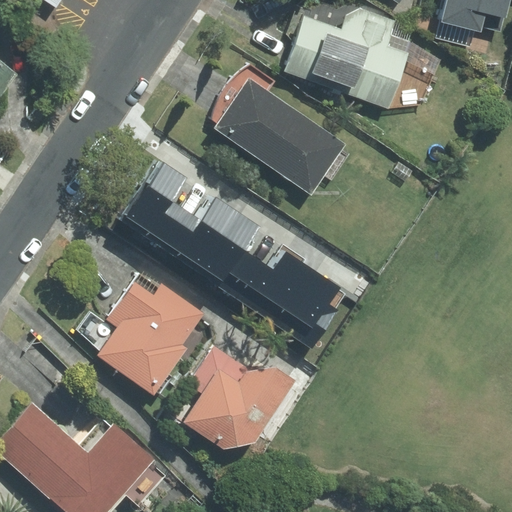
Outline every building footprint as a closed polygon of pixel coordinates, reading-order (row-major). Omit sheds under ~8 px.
[(295,6),(286,0),(253,0),(243,16),(275,37),(295,6)] [(506,10),(508,0),(444,0),(441,13),(481,23),(486,5),(506,10)] [(329,19),(303,9),(283,65),(389,104),(410,36),(390,29),(395,17),(358,4),(329,19)] [(0,93),(19,69),(0,54),(0,93)] [(248,71),(214,122),(311,189),(346,138),(248,71)] [(119,216),(311,347),(346,293),(303,264),(305,259),(282,245),(267,267),(246,252),(261,227),(210,197),(198,217),(173,202),(187,177),(159,160),(119,216)] [(117,320),(97,348),(154,387),(187,340),(183,337),(204,306),(161,276),(154,287),(134,273),(106,313),(117,320)] [(201,388),(183,413),(223,440),(255,434),(297,373),(275,357),(245,364),(213,341),(187,379),(201,388)] [(88,445),(32,397),(0,433),(0,445),(76,511),(99,511),(128,480),(154,450),(114,415),(88,445)]
